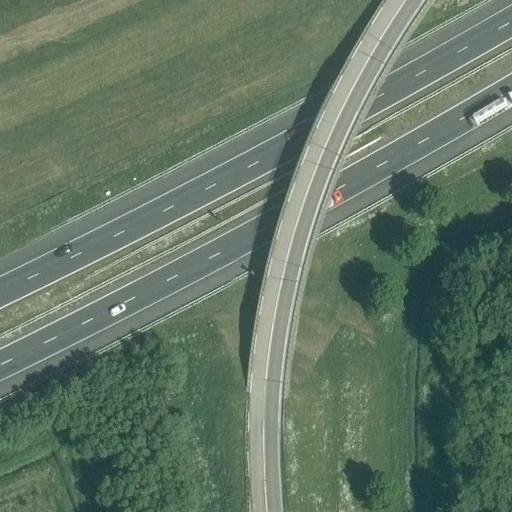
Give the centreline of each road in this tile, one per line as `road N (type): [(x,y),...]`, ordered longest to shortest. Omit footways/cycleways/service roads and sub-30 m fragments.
road 1 (motorway): [(0,364),(511,90)]
road 2 (motorway): [(511,21),(292,145),(0,292)]
road 3 (motorway): [(415,0),(332,147),(295,255),(275,356),(272,511)]
